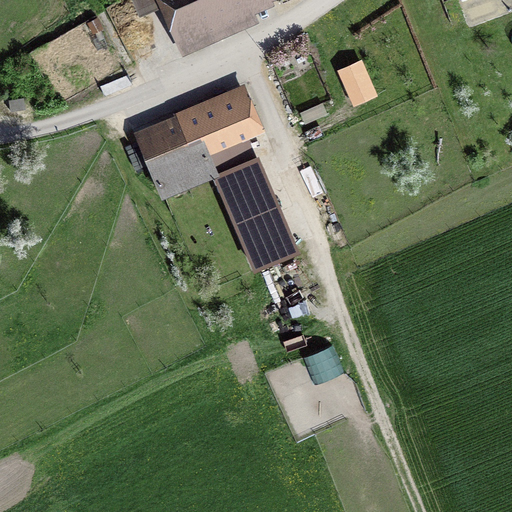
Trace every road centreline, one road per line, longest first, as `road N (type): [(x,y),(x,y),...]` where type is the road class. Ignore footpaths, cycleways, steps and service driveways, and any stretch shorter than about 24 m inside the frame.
road 1 (track): [(241,44),(420,511)]
road 2 (unclassified): [(0,136),(82,115),(241,44)]
